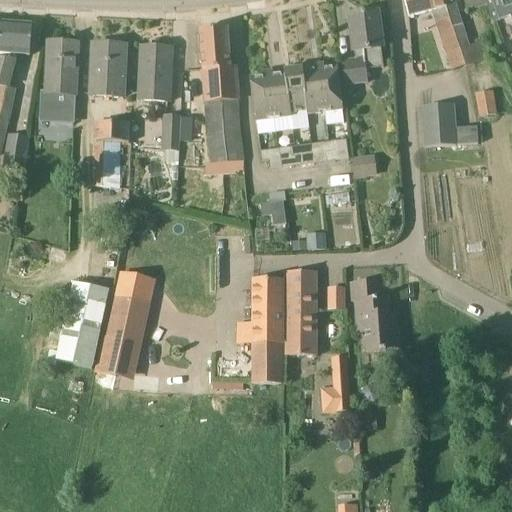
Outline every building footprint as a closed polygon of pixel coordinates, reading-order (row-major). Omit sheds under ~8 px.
[(465,68),(444,0),(403,0),(409,19),(432,12),(452,72),(465,68)] [(486,6),(483,0),(444,0),(465,68),(466,69),(475,66),(456,4),(464,2),(467,12),(486,6)] [(511,0),(483,0),(486,6),(492,23),(499,21),(499,20),(511,16),(511,19),(511,0)] [(377,14),(349,18),(355,62),(341,63),(344,87),(368,84),(365,67),(381,65),(382,69),(383,69),(381,50),(382,50),(377,14)] [(32,26),(0,23),(0,58),(3,58),(3,55),(30,56),(32,26)] [(237,68),(235,68),(229,69),(227,30),(200,32),(206,105),(211,165),(233,164),(245,163),(237,68)] [(77,46),(49,44),(47,97),(75,99),(77,46)] [(125,48),(93,46),(91,98),(123,99),(125,48)] [(172,50),(141,49),(138,103),(169,104),(172,50)] [(0,157),(2,158),(16,90),(10,90),(17,62),(0,60),(0,157)] [(319,66),(318,66),(319,72),(303,74),(308,117),(325,114),(320,72),(319,66)] [(337,69),(324,71),(320,72),(325,114),(327,127),(344,125),(337,69)] [(308,117),(303,74),(302,70),(285,73),(290,115),(291,115),(307,113),(307,117),(308,117)] [(274,122),(268,73),(267,73),(267,79),(251,81),(256,123),(256,124),(274,122)] [(285,73),(284,73),(285,76),(269,79),(268,73),(274,122),(292,119),(291,115),(290,115),(285,73)] [(493,92),(475,95),(479,119),(497,116),(493,92)] [(477,129),(457,131),(455,107),(443,108),(423,109),(426,150),(446,149),(479,146),(477,129)] [(180,120),(164,120),(163,152),(179,152),(180,120)] [(122,145),(130,145),(130,127),(95,126),(94,176),(93,188),(121,189),(121,183),(122,145)] [(29,140),(8,137),(3,170),(24,173),(29,140)] [(333,144),(325,145),(326,154),(334,153),(333,144)] [(300,158),(302,168),(314,166),(312,147),(291,150),(292,159),(300,158)] [(262,163),(270,162),(268,153),(261,154),(262,163)] [(336,163),(334,153),(326,154),(328,164),(336,163)] [(353,158),(355,178),(378,176),(377,156),(353,158)] [(292,159),(293,169),(302,168),(300,158),(292,159)] [(245,163),(233,164),(234,175),(245,175),(245,163)] [(281,204),(272,206),(275,218),(284,216),(281,204)] [(59,224),(60,215),(33,213),(32,222),(59,224)] [(308,253),(307,240),(293,240),(294,253),(308,253)] [(316,274),(286,274),(286,358),(316,358),(316,311),(316,287),(316,274)] [(397,319),(389,319),(388,299),(379,300),(377,279),(354,281),(358,336),(365,335),(367,356),(386,354),(386,352),(399,351),(397,319)] [(281,387),(281,283),(254,283),(253,327),(239,327),(238,344),(252,344),(252,386),(281,387)] [(110,292),(72,285),(60,342),(57,354),(55,365),(93,370),(110,292)] [(346,310),(346,288),(328,288),(329,311),(346,310)] [(150,306),(116,299),(107,339),(141,347),(150,306)] [(54,368),(55,365),(57,354),(50,353),(47,367),(54,368)] [(351,412),(346,360),(332,361),(334,388),(320,389),(322,414),(337,413),(337,414),(351,412)] [(367,387),(362,392),(362,399),(367,404),(374,404),(379,399),(379,392),(374,386),(367,387)] [(376,416),(372,416),(371,410),(356,411),(357,435),(377,433),(376,416)] [(354,485),(336,488),(339,505),(356,503),(354,485)]
